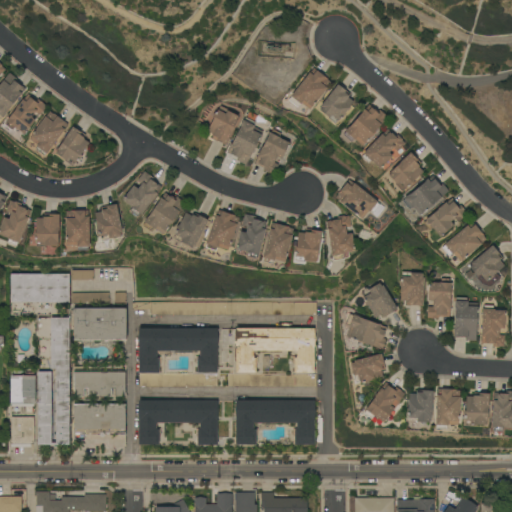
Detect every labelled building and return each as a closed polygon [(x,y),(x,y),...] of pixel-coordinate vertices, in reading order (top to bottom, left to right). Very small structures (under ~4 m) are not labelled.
[(309,72),(310,73),(313,68),(327,79),(330,82),(309,109),(301,103),(301,104),(300,103),(298,107),(289,100),(291,97),(291,96),(309,72)] [(17,79),(15,81),(26,89),(20,96),(19,95),(7,112),(3,118),(2,117),(1,119),(0,118),(0,84),(9,73),(17,79)] [(350,94),(348,97),(353,102),(344,113),(346,114),(343,118),(342,117),(339,121),(338,120),(335,124),(328,118),(329,117),(320,110),(322,107),(320,106),(338,84),(350,94)] [(24,134),(15,127),(12,130),(5,125),(7,121),(6,120),(11,114),(12,114),(16,109),(16,108),(22,99),(23,100),(28,94),(37,101),(38,99),(46,106),(39,115),(35,112),(31,117),(35,120),(24,134)] [(388,117),(385,121),(385,120),(362,146),(354,139),(351,142),(343,135),(345,132),(345,131),(364,109),(365,109),(369,105),(373,108),(372,108),(377,113),(379,110),(388,117)] [(214,118),(212,117),(214,113),(216,114),(218,110),(220,106),(228,110),(228,111),(238,116),(236,120),(237,120),(232,131),(233,131),(226,145),(217,141),(211,139),(213,136),(212,136),(213,134),(207,131),(214,118)] [(47,154),(46,153),(44,156),(35,149),(37,146),(36,145),(37,144),(29,139),(31,136),(36,128),(39,123),(40,124),(45,116),(46,117),(49,112),(53,114),(54,114),(68,124),(47,154)] [(255,122),(254,125),(255,126),(254,127),(263,131),(245,165),(237,160),(238,157),(232,154),(231,155),(227,153),(230,147),(229,147),(230,144),(231,144),(240,126),(243,120),(244,120),(245,117),(255,122)] [(73,126),(85,135),(83,139),(89,143),(73,166),(65,160),(56,153),(58,150),(57,150),(64,140),(63,140),(73,126)] [(281,159),(277,157),(274,162),(278,165),(273,175),(269,173),(263,170),(264,168),(254,163),(257,157),(262,147),(268,135),(269,132),(271,133),(272,129),(281,133),(279,137),(280,138),(289,143),(281,159)] [(381,134),(382,134),(387,129),(395,137),(397,135),(402,139),(401,140),(405,144),(397,152),(393,148),(389,153),(393,156),(380,169),(372,161),(372,162),(371,161),(368,164),(361,157),(364,154),(363,153),(381,134)] [(402,191),(396,184),(387,173),(410,152),(416,159),(417,158),(421,163),(419,165),(419,166),(418,167),(423,172),(402,191)] [(133,185),(138,189),(142,184),(137,180),(144,171),(148,175),(148,174),(154,178),(152,180),(161,187),(141,214),(140,213),(137,216),(130,211),(132,208),(131,207),(131,206),(122,200),(133,185)] [(425,181),(427,179),(428,179),(432,176),(440,186),(443,184),(449,191),(424,211),(424,212),(420,215),(414,207),(412,208),(409,210),(402,202),(405,199),(404,198),(425,181)] [(380,205),(373,213),(370,211),(370,212),(369,211),(362,219),(360,217),(359,217),(351,211),(351,212),(348,209),(340,202),(335,198),(338,194),(337,193),(349,179),(380,205)] [(185,203),(183,207),(182,207),(163,234),(154,228),(152,232),(143,226),(145,223),(144,222),(147,217),(148,217),(159,200),(160,198),(161,198),(165,193),(170,196),(174,198),(173,199),(174,199),(176,196),(185,203)] [(440,237),(432,227),(429,230),(423,223),(426,221),(425,219),(427,218),(446,202),(446,203),(452,198),(459,207),(461,205),(465,210),(464,210),(467,214),(458,221),(455,217),(450,222),(454,225),(440,237)] [(19,243),(18,242),(16,246),(8,243),(9,239),(7,239),(8,238),(0,234),(0,228),(4,217),(9,219),(11,213),(6,211),(10,201),(15,202),(15,201),(22,204),(20,207),(30,210),(19,243)] [(122,232),(120,232),(121,236),(101,241),(100,236),(99,236),(99,234),(97,234),(96,228),(97,227),(96,221),(96,220),(95,213),(102,211),(101,207),(116,204),(122,232)] [(89,247),(88,247),(88,250),(78,251),(78,247),(77,247),(77,246),(66,246),(66,242),(65,237),(66,237),(66,234),(65,232),(65,228),(66,227),(66,211),(70,211),(70,210),(88,211),(89,247)] [(216,215),(218,210),(235,215),(235,216),(239,218),(228,250),(218,247),(218,248),(217,248),(216,251),(206,247),(207,244),(206,244),(216,215)] [(59,231),(58,231),(58,245),(57,245),(46,245),(46,247),(36,247),(35,246),(29,245),(30,239),(36,240),(36,237),(34,238),(34,233),(36,233),(36,218),(43,218),(43,217),(44,217),(44,213),(50,214),(59,214),(59,231)] [(208,220),(195,245),(194,244),(192,247),(182,242),(181,243),(173,239),(175,235),(174,234),(175,232),(174,231),(177,225),(179,226),(185,213),(192,216),(192,214),(193,215),(194,213),(208,220)] [(257,255),(256,258),(247,256),(248,252),(236,249),(240,231),(246,233),(247,227),(242,225),(245,214),(250,215),(256,217),(255,219),(266,222),(264,229),(265,229),(258,255),(257,255)] [(327,229),(328,229),(326,221),(338,219),(337,217),(344,216),(344,217),(349,216),(351,227),(345,228),(346,234),(352,233),(355,251),(348,252),(349,257),(341,259),(333,261),(332,255),(327,229)] [(270,228),(270,229),(272,222),(289,227),(289,228),(293,229),(292,235),(286,259),(286,258),(285,262),(275,260),(275,261),(273,261),(273,264),(262,261),(263,258),(262,258),(270,228)] [(472,222),(484,236),(483,236),(486,239),(481,243),(481,244),(474,250),(474,251),(471,254),(470,253),(463,260),(462,259),(460,261),(453,254),(452,254),(449,256),(442,248),(445,245),(444,245),(472,222)] [(304,233),(305,232),(306,229),(313,229),(313,230),(321,231),(320,247),(319,247),(317,259),(316,259),(316,262),(303,261),(295,260),(296,256),(295,256),(296,252),(294,251),(294,247),(296,247),(298,232),(304,233)] [(358,238),(361,231),(371,234),(368,241),(358,238)] [(485,280),(481,284),(475,277),(476,276),(469,267),(470,266),(469,265),(471,264),(471,263),(492,245),(503,258),(500,260),(504,266),(493,275),(495,279),(495,281),(491,284),(489,284),(487,283),(487,281),(486,281),(485,280)] [(93,270),(93,280),(71,280),(71,270),(93,270)] [(423,306),(407,305),(407,301),(400,301),(400,293),(400,286),(399,286),(399,280),(401,281),(401,277),(402,277),(402,272),(411,272),(411,273),(423,273),(422,278),(424,278),(423,306)] [(69,274),(69,303),(10,303),(10,274),(69,274)] [(439,283),(439,282),(441,282),(441,278),(450,279),(450,283),(452,283),(452,286),(451,286),(450,299),(449,317),(438,317),(438,319),(431,319),(431,318),(427,318),(427,307),(432,307),(433,300),(428,300),(429,282),(439,283)] [(375,318),(367,305),(366,306),(364,303),(365,302),(363,298),(364,297),(361,293),(370,288),(370,289),(379,283),(381,286),(383,285),(397,309),(383,318),(381,314),(375,318)] [(109,292),(109,303),(88,303),(88,302),(85,302),(85,303),(71,303),(71,293),(109,292)] [(115,305),(115,294),(126,293),(127,305),(115,305)] [(476,341),(466,340),(466,337),(459,337),(459,338),(454,338),(454,332),(453,332),(453,328),(454,328),(455,308),(454,308),(455,301),(456,301),(456,297),(467,298),(467,301),(468,301),(468,302),(478,303),(476,341)] [(151,310),(132,310),(132,302),(316,302),(316,315),(151,315),(151,310)] [(482,309),(483,309),(484,305),(493,306),(493,309),(494,309),(494,310),(505,311),(504,329),(499,328),(499,335),(504,335),(503,347),(499,346),(498,347),(492,347),(493,344),(481,344),(481,336),(482,309)] [(126,309),(126,339),(73,339),(73,308),(126,309)] [(349,314),(353,316),(353,315),(358,316),(358,317),(387,327),(383,338),(386,339),(382,350),(380,349),(363,343),(363,344),(359,342),(359,341),(346,337),(350,327),(349,327),(349,326),(346,325),(349,314)] [(69,445),(38,445),(38,372),(51,372),(51,443),(56,443),(56,369),(51,369),(51,318),(69,318),(69,445)] [(138,328),(217,328),(217,373),(197,373),(197,358),(199,358),(199,351),(157,351),(157,358),(159,358),(159,373),(138,373),(138,328)] [(314,373),(294,373),(294,358),(296,358),(296,351),(253,351),(253,356),(254,356),(254,358),(256,358),(256,373),(235,373),(236,328),(314,328),(314,373)] [(385,369),(381,370),(383,377),(375,379),(376,379),(369,381),(369,382),(364,384),(363,383),(357,385),(357,383),(355,384),(352,375),(353,375),(350,364),(351,363),(351,362),(381,354),(381,355),(385,369)] [(73,397),(74,372),(89,372),(90,370),(91,369),(93,370),(94,372),(125,372),(125,397),(115,397),(115,388),(111,388),(111,397),(88,397),(88,388),(84,388),(84,397),(73,397)] [(10,375),(25,375),(25,372),(34,372),(34,375),(35,375),(35,404),(34,404),(34,407),(11,406),(11,404),(10,404),(10,375)] [(140,387),(140,374),(217,374),(217,386),(140,387)] [(227,386),(227,374),(316,374),(316,386),(227,386)] [(383,423),(374,416),(371,419),(364,414),(366,411),(364,410),(366,407),(367,408),(374,397),(380,388),(381,388),(385,382),(394,389),(396,387),(404,393),(398,403),(394,400),(390,405),(394,408),(383,423)] [(452,390),(452,391),(460,392),(459,405),(459,407),(459,411),(459,413),(459,421),(458,421),(458,425),(448,424),(448,426),(447,426),(447,429),(436,429),(436,425),(435,425),(436,395),(437,395),(437,389),(452,390)] [(409,394),(416,394),(416,390),(433,391),(431,419),(429,419),(429,422),(426,422),(426,425),(421,424),(421,422),(417,422),(417,423),(408,423),(409,418),(408,418),(408,414),(407,413),(407,408),(408,408),(409,394)] [(493,431),(493,427),(491,427),(493,400),(494,400),(494,393),(501,393),(500,394),(505,394),(505,391),(511,391),(511,403),(510,410),(511,410),(511,427),(502,427),(502,432),(493,431)] [(473,397),(473,396),(474,392),(480,393),(489,394),(488,406),(487,421),(486,421),(486,425),(474,425),(474,426),(465,425),(465,418),(463,417),(463,411),(465,411),(466,396),(473,397)] [(138,400),(218,401),(217,445),(197,445),(197,430),(199,430),(199,428),(199,423),(156,423),(156,428),(157,428),(157,430),(159,430),(159,445),(138,445),(138,400)] [(314,400),(314,445),(294,445),(294,430),(296,430),(296,428),(297,428),(297,423),(253,423),(253,427),(254,427),(254,430),(256,430),(256,445),(236,445),(236,400),(314,400)] [(125,404),(125,435),(73,435),(73,404),(125,404)] [(34,417),(34,444),(30,444),(30,447),(11,447),(10,417),(34,417)] [(105,494),(105,511),(84,511),(84,510),(68,510),(68,511),(35,511),(35,506),(36,506),(36,505),(35,505),(35,501),(36,501),(36,496),(34,496),(34,492),(37,492),(37,491),(40,491),(40,492),(45,492),(45,491),(50,491),(50,495),(52,495),(52,500),(61,500),(61,497),(62,497),(62,496),(65,496),(65,497),(68,497),(68,496),(71,496),(71,497),(74,497),(74,496),(80,496),(80,497),(81,497),(81,496),(84,496),(84,495),(105,494)] [(254,493),(254,505),(257,505),(257,511),(235,511),(235,493),(254,493)] [(307,498),(307,511),(263,511),(263,510),(261,510),(261,493),(273,493),(273,498),(307,498)] [(194,511),(194,507),(194,498),(205,498),(205,504),(216,504),(216,494),(232,494),(232,507),(231,507),(231,511),(194,511)] [(0,511),(0,497),(21,497),(21,511),(0,511)] [(354,511),(354,498),(393,498),(393,511),(354,511)] [(461,498),(478,507),(475,511),(444,511),(448,506),(455,509),(461,498)] [(155,511),(155,507),(168,507),(182,499),(189,511),(155,511)] [(418,500),(418,499),(434,499),(434,511),(396,511),(396,500),(418,500)]
